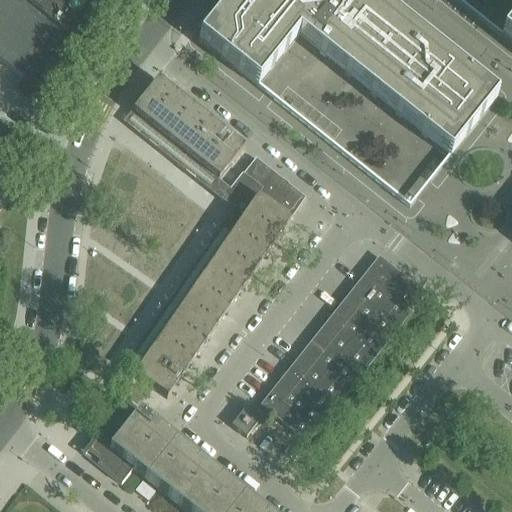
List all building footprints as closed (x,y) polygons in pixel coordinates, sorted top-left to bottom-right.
[(16,0),(0,0),(0,63),(38,94),(76,47),(16,0)] [(16,0),(76,47),(77,48),(115,0),(16,0)] [(420,41),(368,0),(324,0),(317,9),(305,0),(232,0),(198,43),(257,90),(297,39),(449,160),(496,102),(420,41)] [(511,24),(500,39),(511,48),(511,24)] [(157,84),(145,99),(132,115),(150,129),(175,98),(162,88),(157,84)] [(175,98),(150,129),(167,143),(192,111),(175,98)] [(192,111),(167,143),(183,156),(209,125),(192,111)] [(209,125),(183,156),(200,169),(225,138),(209,125)] [(225,138),(200,169),(218,183),(243,152),(225,138)] [(251,210),(232,236),(265,259),(305,202),(255,162),(231,193),(251,210)] [(232,236),(220,254),(253,277),(265,259),(232,236)] [(220,254),(208,272),(241,295),(253,277),(220,254)] [(378,261),(365,277),(389,296),(402,279),(378,261)] [(202,281),(195,290),(229,312),(241,295),(208,272),(202,281)] [(365,277),(352,293),(399,331),(412,315),(389,296),(365,277)] [(425,298),(402,279),(389,296),(412,315),(425,298)] [(195,290),(183,307),(216,330),(229,312),(195,290)] [(352,293),(340,309),(387,347),(399,331),(352,293)] [(183,307),(171,325),(204,348),(216,330),(183,307)] [(340,309),(327,326),(374,363),(387,347),(340,309)] [(171,325),(159,343),(192,366),(204,348),(171,325)] [(327,326),(314,342),(361,379),(374,363),(327,326)] [(314,342),(301,358),(348,395),(361,379),(314,342)] [(192,366),(159,343),(146,361),(179,384),(192,366)] [(301,358),(291,371),(288,374),(335,411),(348,395),(301,358)] [(179,384),(146,361),(134,379),(167,402),(179,384)] [(260,409),(307,446),(335,411),(288,374),(260,409)] [(248,511),(149,432),(152,428),(138,417),(129,410),(118,423),(114,420),(93,447),(88,443),(79,454),(121,488),(133,473),(182,511),(248,511)] [(246,410),(245,412),(231,429),(246,441),(261,422),(246,410)]
